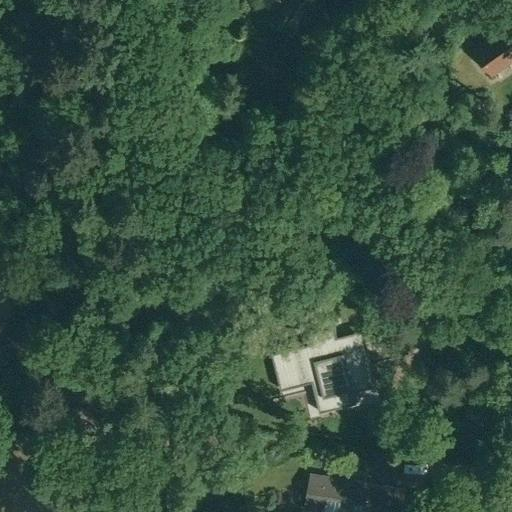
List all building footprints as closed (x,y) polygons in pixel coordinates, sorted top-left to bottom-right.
[(284,29),(297,36),(316,0),(315,0),(261,0),(271,6),(265,17),(278,24),(280,20),(287,23),(284,29)] [(449,9),(448,0),(435,0),(436,10),(449,9)] [(493,75),(511,61),(511,23),(511,21),(473,48),(493,75)] [(357,40),(373,50),(382,35),(365,25),(357,40)] [(511,103),(511,101),(511,65),(495,76),(511,103)] [(13,76),(0,75),(0,100),(10,101),(13,76)] [(21,150),(36,150),(36,132),(13,132),(13,140),(21,140),(21,150)] [(0,274),(0,286),(0,287),(12,283),(8,272),(0,274)] [(365,346),(361,330),(338,336),(336,326),(308,332),(311,343),(272,353),(279,380),(318,370),(327,409),(355,402),(352,391),(370,386),(363,358),(361,359),(358,348),(365,346)] [(384,481),(397,484),(402,455),(376,450),(373,472),(384,481)] [(304,508),(326,511),(401,511),(406,490),(310,472),(304,508)]
